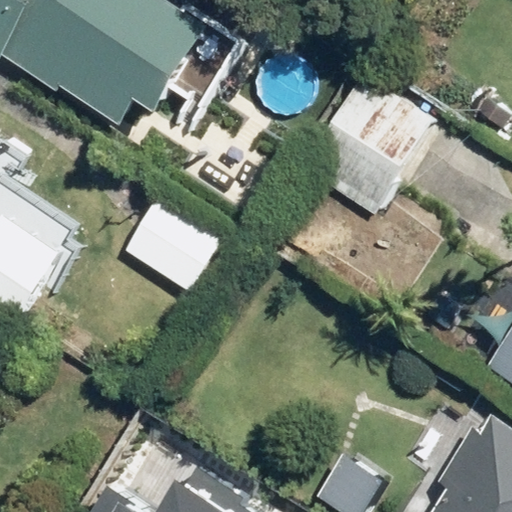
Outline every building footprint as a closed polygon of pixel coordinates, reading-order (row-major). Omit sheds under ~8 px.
[(225,22),(191,0),(0,0),(0,58),(7,63),(11,57),(65,92),(68,86),(130,126),(148,98),(168,111),(225,22)] [(445,122),(375,72),(309,165),(380,215),(445,122)] [(0,197),(14,175),(0,165),(0,197)] [(235,241),(170,198),(134,252),(199,295),(235,241)] [(24,349),(0,333),(0,378),(3,381),(24,349)] [(511,346),(499,367),(511,375),(511,346)] [(511,511),(511,419),(503,414),(491,434),(482,428),(449,480),(457,486),(440,511),(511,511)] [(378,511),(400,477),(352,447),(319,499),(340,511),(378,511)]
